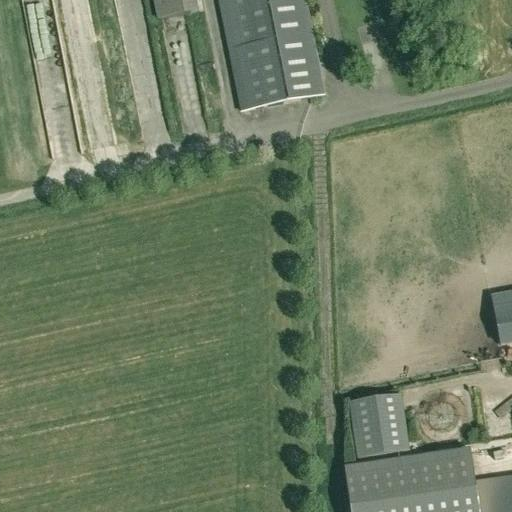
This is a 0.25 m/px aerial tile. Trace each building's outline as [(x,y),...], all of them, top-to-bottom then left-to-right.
[(45,0),(19,0),(46,146),(71,142),(45,0)] [(83,0),(59,0),(65,48),(89,46),(83,0)] [(192,0),(152,0),(157,22),(196,15),(192,0)] [(217,0),(240,115),(325,97),(304,0),(217,0)] [(140,16),(115,21),(133,120),(158,115),(140,16)] [(180,76),(189,75),(183,28),(166,30),(176,122),(193,120),(190,92),(182,93),(180,76)] [(212,57),(194,59),(198,114),(216,113),(212,57)] [(494,394),(478,395),(478,406),(494,404),(494,394)] [(479,511),(511,511),(511,478),(475,483),(479,511)]
